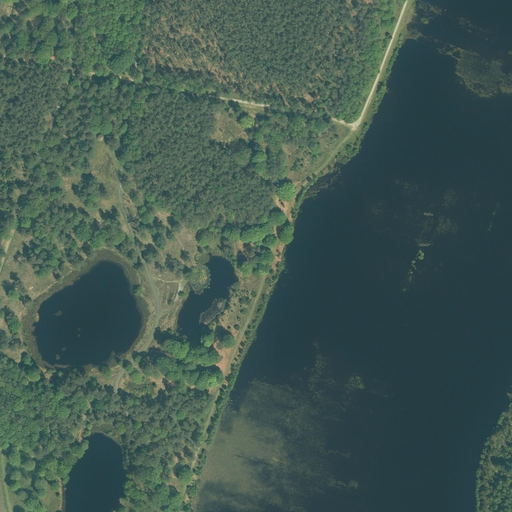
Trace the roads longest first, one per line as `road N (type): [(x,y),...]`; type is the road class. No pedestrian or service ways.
road 1 (track): [(200,441),(297,190),(355,126)]
road 2 (track): [(409,0),(355,126),(147,86)]
road 3 (track): [(80,0),(64,85),(0,262)]
road 4 (track): [(133,83),(0,55)]
road 5 (track): [(0,446),(48,461),(72,442),(85,404)]
